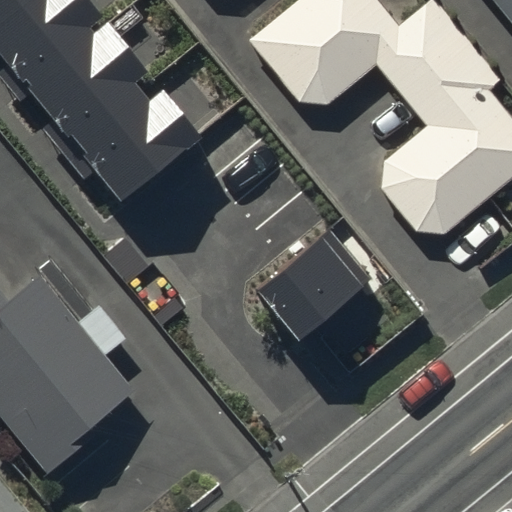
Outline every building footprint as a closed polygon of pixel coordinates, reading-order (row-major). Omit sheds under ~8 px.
[(130,0),(69,0),(150,99),(185,71),(172,55),(193,37),(162,0),(149,0),(138,9),(130,0)] [(279,0),(242,30),(294,93),(321,96),(371,55),(421,116),(380,150),(376,180),(410,222),(439,225),(511,165),(511,113),(485,80),(495,71),(437,0),(410,0),(393,14),(381,0),(279,0)] [(511,0),(489,0),(511,27),(511,0)] [(127,146),(70,192),(199,348),(251,305),(243,296),(289,258),(168,112),(155,123),(139,104),(111,127),(127,146)] [(0,303),(0,417),(42,468),(101,421),(95,414),(128,388),(35,275),(0,303)]
